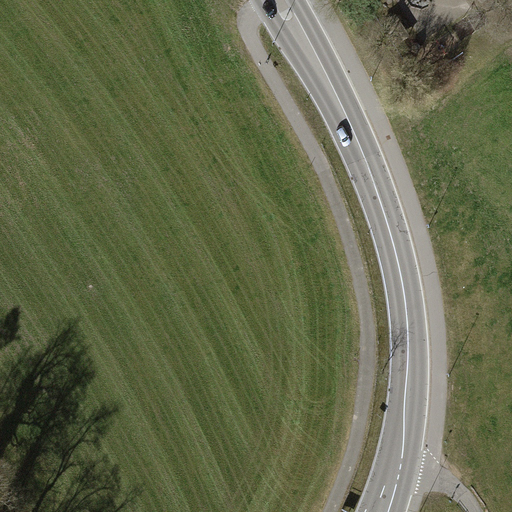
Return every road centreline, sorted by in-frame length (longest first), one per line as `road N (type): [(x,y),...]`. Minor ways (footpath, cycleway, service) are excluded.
road 1 (track): [(331,511),(361,406),(363,300),(313,150),(248,33),(255,12),(279,0)]
road 2 (secondary): [(279,0),(371,168),(392,228),(412,401),(381,511)]
